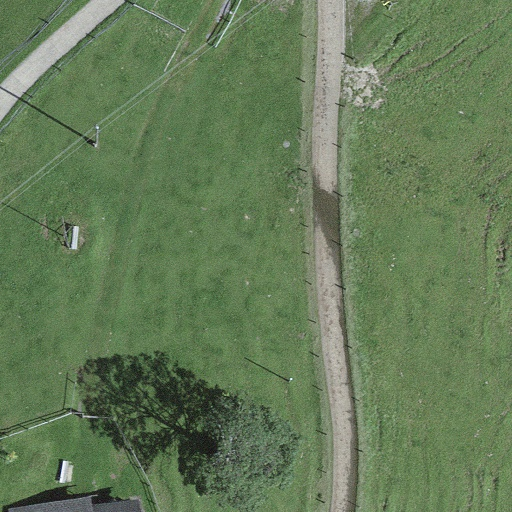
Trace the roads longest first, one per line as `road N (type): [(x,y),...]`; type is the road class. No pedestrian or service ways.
road 1 (track): [(341,511),(344,446),(323,151),(329,0)]
road 2 (track): [(105,0),(0,106)]
